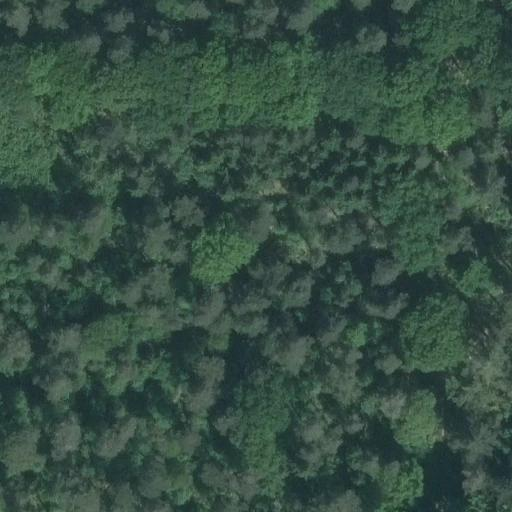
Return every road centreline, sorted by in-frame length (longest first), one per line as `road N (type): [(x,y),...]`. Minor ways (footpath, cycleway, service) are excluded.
road 1 (track): [(0,79),(511,81)]
road 2 (track): [(428,0),(430,511)]
